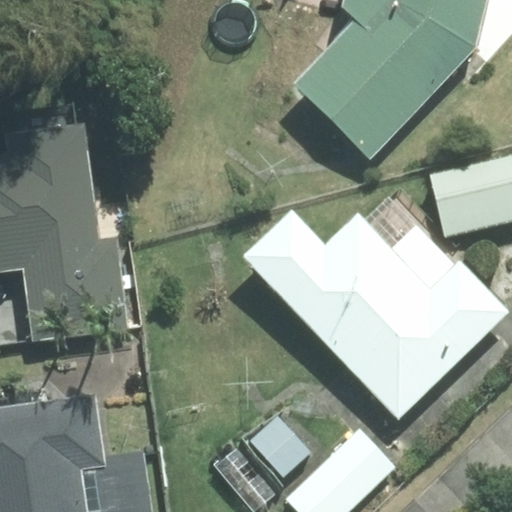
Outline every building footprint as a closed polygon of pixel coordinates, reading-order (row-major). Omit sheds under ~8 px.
[(373,158),(479,48),(490,0),(347,0),(346,6),(358,18),(295,85),(373,158)] [(0,270),(24,267),(34,342),(132,328),(119,234),(102,235),(85,120),(7,130),(10,149),(0,150),(0,270)] [(244,253),(398,418),(511,312),(461,257),(454,264),(417,225),(394,247),(362,211),(327,242),(294,206),(244,253)] [(0,511),(89,511),(84,467),(108,463),(98,391),(0,403),(0,511)] [(239,445),(282,496),(323,461),(280,410),(239,445)] [(353,511),(397,472),(360,431),(285,501),(295,511),(353,511)] [(214,462),(255,510),(278,492),(237,444),(214,462)]
